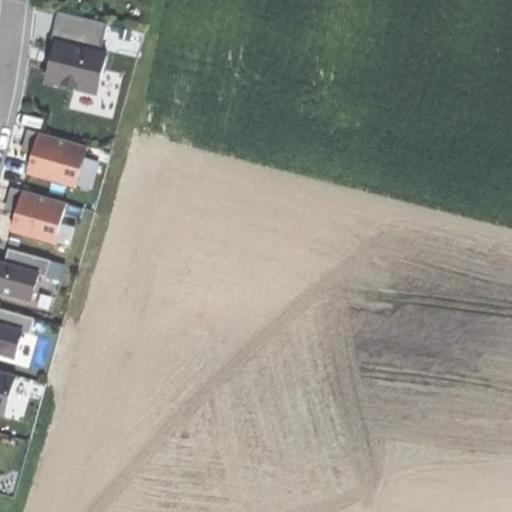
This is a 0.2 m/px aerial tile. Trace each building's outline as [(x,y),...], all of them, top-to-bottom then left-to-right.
[(51,49),(44,79),(95,92),(104,54),(98,52),(106,22),(61,11),(51,49)] [(31,154),(26,171),(73,185),(85,145),(25,127),(21,144),(33,147),(31,154)] [(15,211),(10,230),(53,242),(65,200),(9,185),(5,201),(17,205),(15,211)] [(0,260),(0,290),(29,298),(37,272),(44,274),(49,258),(12,249),(9,263),(2,261),(0,260)] [(0,351),(13,355),(20,329),(28,331),(33,316),(0,307),(0,351)] [(0,411),(3,413),(14,373),(0,368),(0,411)]
